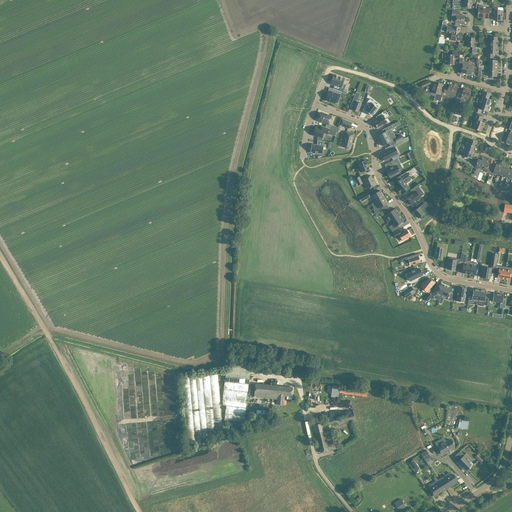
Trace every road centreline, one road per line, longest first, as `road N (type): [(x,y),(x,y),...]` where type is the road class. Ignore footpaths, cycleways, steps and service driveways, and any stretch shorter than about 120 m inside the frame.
road 1 (residential): [(314,105),(365,125),(376,175),(439,274),(511,290)]
road 2 (track): [(140,511),(0,254)]
road 3 (unclassified): [(487,137),(435,120),(383,80),(327,69)]
road 4 (unclassified): [(351,511),(317,466),(301,399)]
